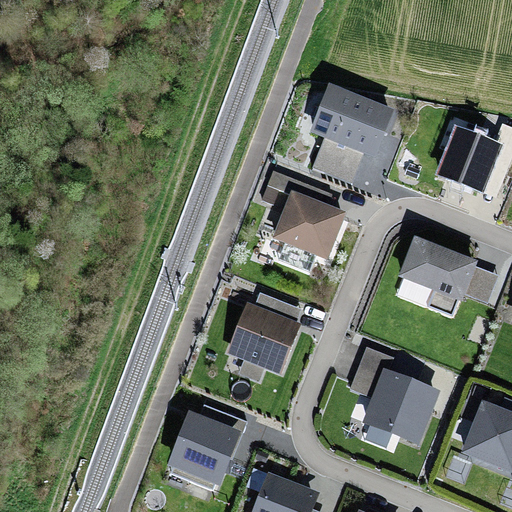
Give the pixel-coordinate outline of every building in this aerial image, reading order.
[(389,119),(330,93),(311,136),(371,161),(389,119)] [(493,149),(453,133),(433,183),(479,201),(492,168),(505,173),(511,154),(511,131),(502,128),(493,149)] [(342,218),(293,199),(277,243),(285,246),(279,261),(311,274),(317,258),(325,261),(342,218)] [(472,267),(416,246),(400,288),(456,309),(472,267)] [(298,331),(246,311),(226,362),(278,382),(298,331)] [(387,378),(370,423),(415,441),(433,396),(387,378)] [(511,420),(483,410),(467,454),(511,471),(511,420)] [(169,474),(192,483),(213,492),(234,438),(191,420),(169,474)] [(304,511),(311,497),(269,480),(256,511),(304,511)]
